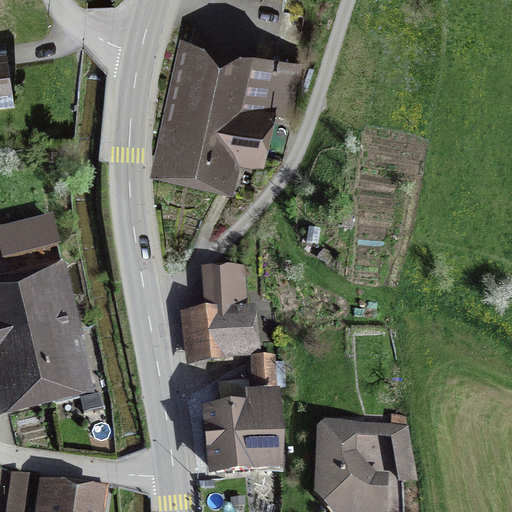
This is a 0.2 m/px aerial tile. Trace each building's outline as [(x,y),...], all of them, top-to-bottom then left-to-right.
[(271,114),(289,118),(300,70),(191,46),(165,164),(223,178),(228,155),(247,159),(260,162),(271,114)] [(0,106),(14,104),(6,50),(0,50),(0,106)] [(0,244),(4,261),(58,248),(51,220),(0,232),(0,244)] [(0,374),(7,404),(78,386),(65,335),(79,331),(63,264),(0,279),(0,374)] [(191,317),(196,361),(256,354),(251,309),(244,310),(242,270),(210,272),(212,314),(191,317)] [(254,359),(256,386),(273,385),(272,358),(254,359)] [(252,413),(209,418),(216,473),(284,465),(276,396),(250,399),(252,413)] [(320,498),(332,511),(361,511),(384,511),(386,480),(369,480),(369,476),(356,461),(350,460),(351,436),(393,438),(401,482),(415,480),(406,429),(326,426),(323,429),(320,498)] [(13,475),(7,511),(20,511),(26,477),(13,475)] [(103,511),(107,487),(60,480),(58,490),(42,488),(38,511),(103,511)]
